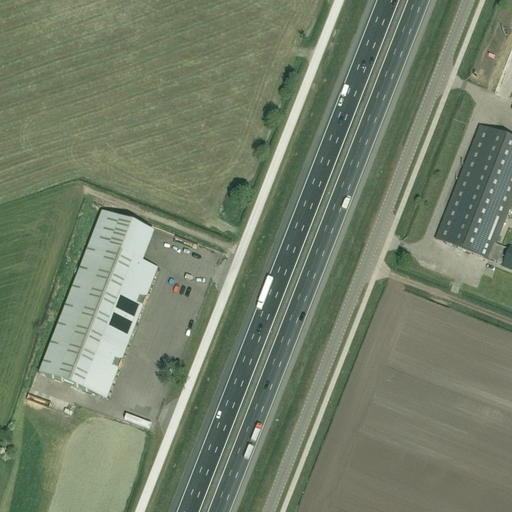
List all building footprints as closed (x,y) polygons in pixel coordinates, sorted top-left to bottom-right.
[(464,108),(474,108),(474,100),(465,99),(464,108)] [(488,260),(494,245),(511,199),(511,140),(481,128),(437,241),(488,261),(488,260)] [(121,362),(143,307),(144,308),(147,300),(146,299),(158,269),(128,257),(140,227),(102,213),(39,374),(107,400),(118,370),(120,370),(123,363),(121,362)] [(494,245),(488,260),(502,265),(503,265),(503,267),(510,270),(511,268),(511,249),(510,249),(509,251),(494,245)] [(405,247),(403,252),(415,256),(417,251),(405,247)] [(152,435),(154,429),(141,424),(139,430),(152,435)]
